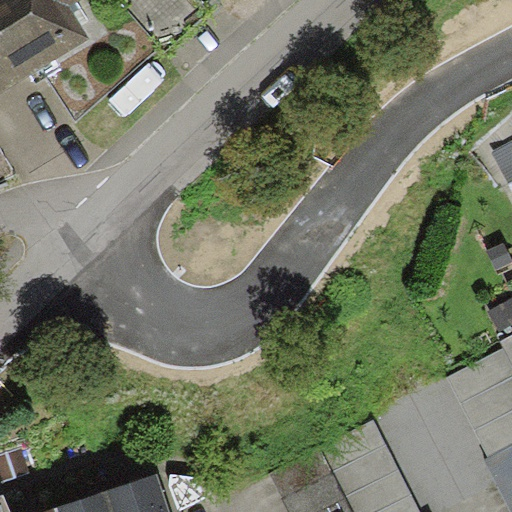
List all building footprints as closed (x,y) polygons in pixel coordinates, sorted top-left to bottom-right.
[(0,0),(0,80),(5,89),(86,38),(65,4),(71,0),(0,0)] [(196,0),(145,0),(145,1),(130,12),(160,49),(206,12),(196,0)] [(511,363),(511,314),(492,325),(511,363)] [(511,423),(480,440),(511,502),(511,423)] [(357,511),(316,434),(263,462),(289,511),(357,511)] [(101,482),(111,511),(169,511),(153,464),(101,482)] [(53,498),(58,511),(111,511),(101,482),(53,498)] [(10,511),(58,511),(53,498),(10,511)] [(402,511),(429,511),(424,501),(402,511)]
